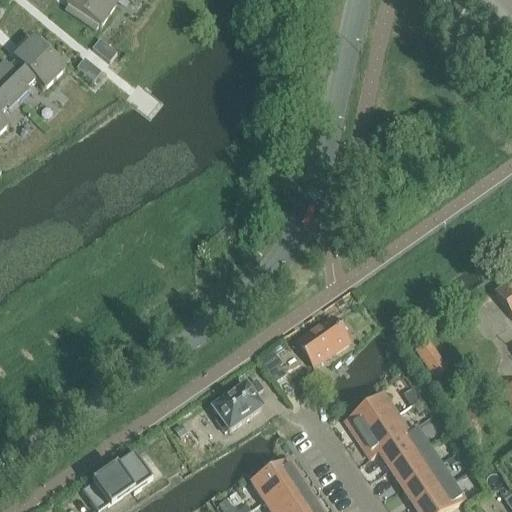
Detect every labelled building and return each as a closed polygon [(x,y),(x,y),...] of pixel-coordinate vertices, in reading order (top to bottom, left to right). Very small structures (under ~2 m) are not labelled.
[(104,0),(70,0),(65,9),(67,10),(65,14),(96,34),(98,31),(100,32),(116,9),(104,1),(104,0)] [(9,70),(6,66),(0,71),(0,85),(18,104),(28,94),(26,92),(34,84),(44,94),(64,74),(62,72),(65,70),(40,44),(37,46),(35,44),(9,70)] [(98,46),(92,53),(109,68),(115,60),(98,46)] [(84,63),(77,70),(94,84),(101,77),(84,63)] [(0,117),(6,112),(8,114),(18,104),(0,85),(0,137),(8,130),(0,122),(0,117)] [(511,322),(511,285),(494,297),(511,322)] [(313,371),(348,347),(331,322),(296,347),(313,371)] [(448,374),(427,344),(415,353),(436,383),(448,374)] [(282,370),(274,358),(264,365),(272,377),(282,370)] [(262,414),(253,401),(263,394),(256,385),(246,391),(213,413),(219,422),(215,424),(224,437),(228,435),(229,437),(262,414)] [(511,410),(511,389),(503,396),(511,410)] [(358,445),(395,421),(383,402),(346,426),(358,445)] [(380,460),(417,435),(415,432),(407,438),(395,421),(358,445),(371,464),(379,458),(380,460)] [(181,427),(173,433),(180,441),(187,436),(181,427)] [(392,477),(429,453),(417,435),(380,460),(392,477)] [(404,495),(441,471),(429,453),(392,477),(404,495)] [(134,499),(152,486),(134,460),(82,495),(93,511),(106,511),(131,495),(134,499)] [(265,509),(302,484),(288,464),(252,489),(265,509)] [(414,511),(418,511),(453,489),(441,471),(404,495),(414,511)] [(267,511),(298,511),(314,502),(302,484),(265,509),(267,511)] [(454,511),(464,506),(453,489),(418,511),(454,511)] [(320,511),(314,502),(298,511),(320,511)]
